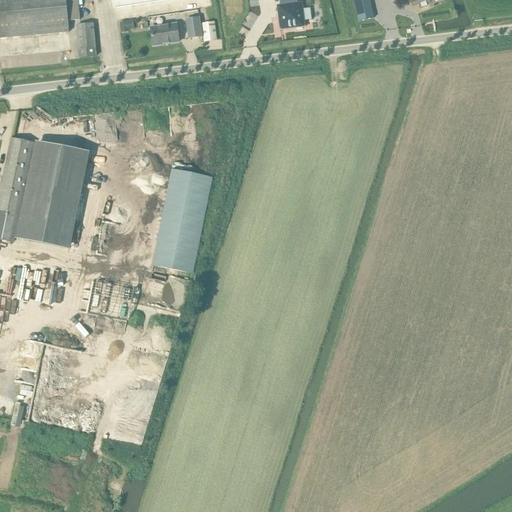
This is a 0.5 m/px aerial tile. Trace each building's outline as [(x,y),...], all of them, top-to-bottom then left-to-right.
[(0,0),(0,38),(69,33),(68,21),(80,20),(77,0),(0,0)] [(114,0),(116,8),(167,0),(114,0)] [(279,0),(281,16),(307,13),(305,0),(279,0)] [(369,0),(353,0),(358,22),(374,18),(369,0)] [(418,5),(420,9),(440,1),(440,0),(407,0),(411,8),(418,5)] [(185,19),(188,40),(203,37),(199,17),(185,19)] [(134,20),(120,21),(122,31),(135,30),(134,20)] [(214,22),(201,24),(204,42),(217,40),(214,22)] [(93,23),(75,25),(78,59),(96,56),(93,23)] [(153,46),(178,42),(176,24),(150,28),(153,46)] [(34,143),(10,138),(0,187),(0,240),(14,243),(34,143)] [(69,248),(89,154),(89,153),(35,142),(15,239),(69,250),(69,248)] [(212,178),(171,170),(151,266),(193,274),(212,178)] [(0,256),(0,280),(85,296),(82,312),(132,321),(140,281),(0,256)] [(7,301),(4,304),(12,313),(16,310),(7,301)]
